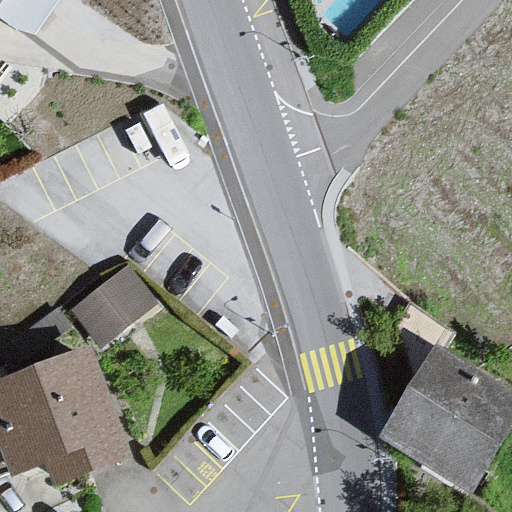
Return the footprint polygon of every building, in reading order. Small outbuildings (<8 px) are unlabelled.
[(0,0),(0,26),(10,24),(27,0),(0,0)] [(0,71),(9,61),(0,54),(0,71)] [(73,299),(105,339),(161,295),(129,255),(73,299)] [(511,399),(441,350),(386,438),(478,493),(511,436),(511,399)] [(94,361),(4,398),(0,389),(0,442),(13,476),(56,458),(65,480),(131,453),(94,361)]
